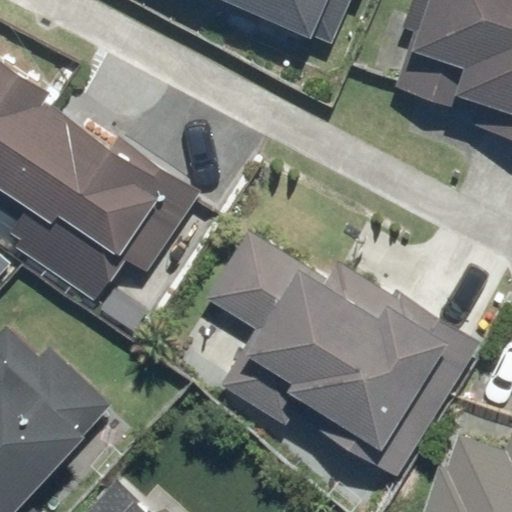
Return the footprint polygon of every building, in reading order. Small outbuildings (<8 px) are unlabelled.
[(233,0),(310,32),(322,0),(233,0)] [(511,132),(511,0),(409,0),(403,22),(415,26),(395,85),(474,110),(471,119),(511,132)] [(174,231),(202,189),(118,134),(112,142),(42,96),(48,87),(0,55),(0,201),(19,214),(5,236),(95,295),(108,275),(111,277),(126,254),(149,269),(152,264),(165,272),(187,239),(174,231)] [(397,473),(481,340),(396,288),(394,291),(338,257),(326,275),(249,227),(207,293),(256,324),(221,380),(285,420),(300,395),(308,400),(301,412),(397,473)] [(4,323),(0,327),(0,511),(40,511),(23,497),(111,401),(47,343),(37,353),(4,323)] [(438,462),(421,511),(511,511),(511,427),(505,447),(458,430),(446,464),(438,462)] [(155,511),(114,476),(82,511),(155,511)]
